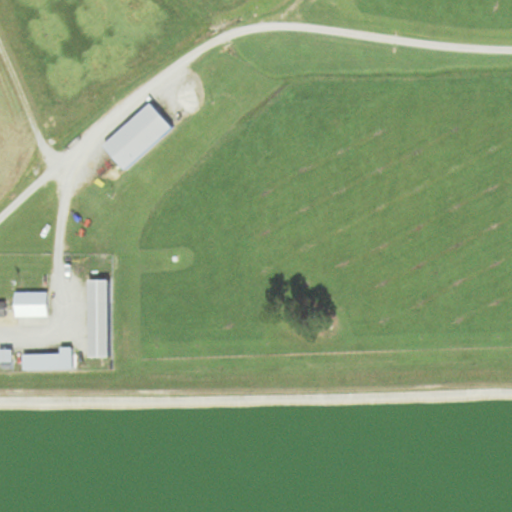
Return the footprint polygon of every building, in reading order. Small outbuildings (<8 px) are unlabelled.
[(128,170),(176,129),(155,104),(106,145),(128,170)] [(93,358),(113,358),(113,281),(93,281),(93,358)] [(19,317),(52,317),(52,293),(19,293),(19,317)] [(0,318),(9,318),(9,303),(0,302),(0,318)] [(27,355),(27,371),(76,371),(76,349),(64,349),(64,355),(27,355)] [(15,368),(15,351),(4,351),(4,368),(15,368)]
